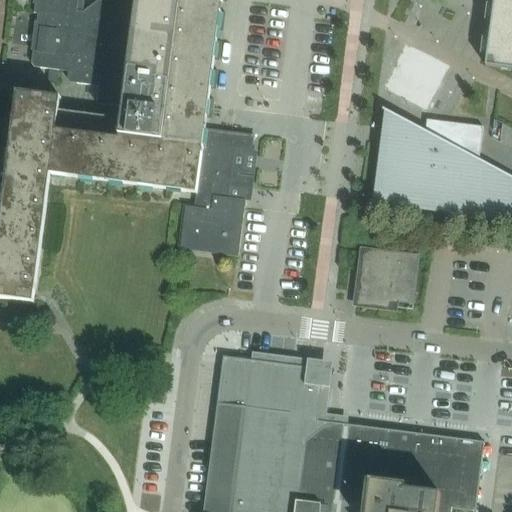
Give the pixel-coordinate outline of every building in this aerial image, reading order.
[(0,299),(34,304),(34,303),(33,303),(33,301),(35,292),(50,175),(196,194),(196,195),(195,207),(183,205),(178,250),(238,258),(244,212),(244,209),(244,208),(245,202),(246,200),(247,189),(250,189),(252,173),(243,172),(245,158),(245,154),(252,154),(252,151),(254,136),(205,130),(206,125),(207,119),(212,120),(213,107),(214,101),(209,101),(210,90),(215,91),(218,72),(213,71),(214,61),(219,62),(222,43),(217,42),(218,32),(223,33),(225,14),(220,13),(222,3),(227,4),(227,0),(35,0),(33,14),(37,15),(31,65),(34,68),(59,72),(68,73),(67,80),(69,83),(100,87),(97,105),(119,108),(130,110),(128,120),(121,119),(121,120),(58,111),(60,99),(60,100),(60,99),(16,93),(16,94),(17,94),(0,222),(0,299)] [(511,0),(494,0),(486,67),(511,70),(511,0)] [(59,72),(49,71),(47,82),(58,84),(59,72)] [(380,201),(372,200),(371,203),(511,220),(511,178),(479,161),(483,128),(427,121),(426,132),(382,109),(381,110),(391,115),(391,116),(389,132),(381,131),(379,144),(387,146),(385,159),(380,201)] [(409,301),(415,260),(363,253),(357,299),(368,300),(367,305),(393,309),(394,299),(409,301)] [(202,511),(451,511),(452,509),(471,511),(475,511),(480,475),(484,443),(440,437),(379,430),(347,426),(318,422),(325,371),(313,369),(278,365),(251,361),(223,358),(223,359),(220,377),(202,511)]
